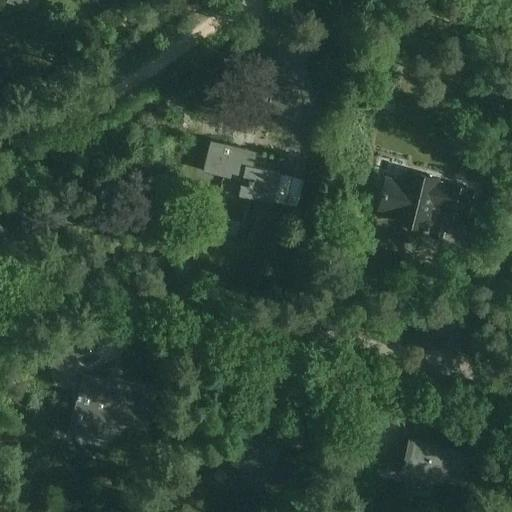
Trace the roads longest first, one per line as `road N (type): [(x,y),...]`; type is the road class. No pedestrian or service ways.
road 1 (unclassified): [(511,380),(0,254)]
road 2 (track): [(0,179),(245,0)]
